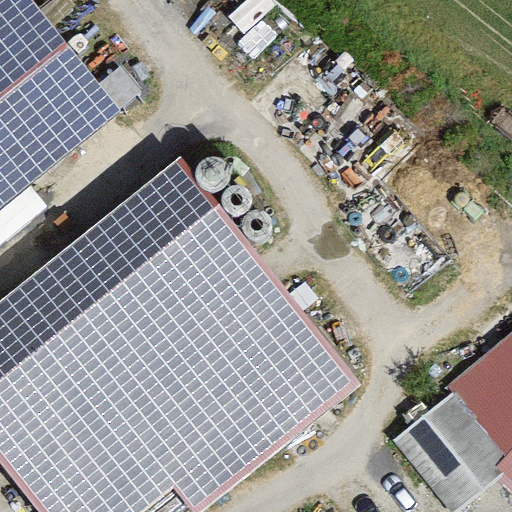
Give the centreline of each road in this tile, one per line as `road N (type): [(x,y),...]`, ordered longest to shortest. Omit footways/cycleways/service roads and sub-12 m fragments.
road 1 (track): [(0,271),(200,106),(388,364),(382,400),(249,511)]
road 2 (track): [(124,0),(200,106)]
